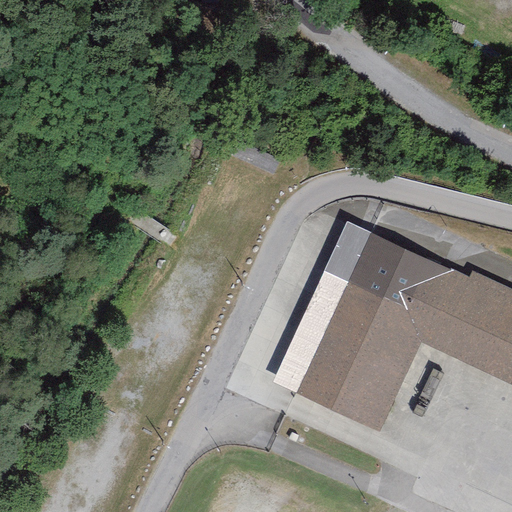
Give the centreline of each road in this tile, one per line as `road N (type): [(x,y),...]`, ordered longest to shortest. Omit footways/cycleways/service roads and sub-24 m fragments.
road 1 (residential): [(149,511),(299,218),(328,195),(366,184),(511,214)]
road 2 (residential): [(511,139),(385,87),(285,0)]
